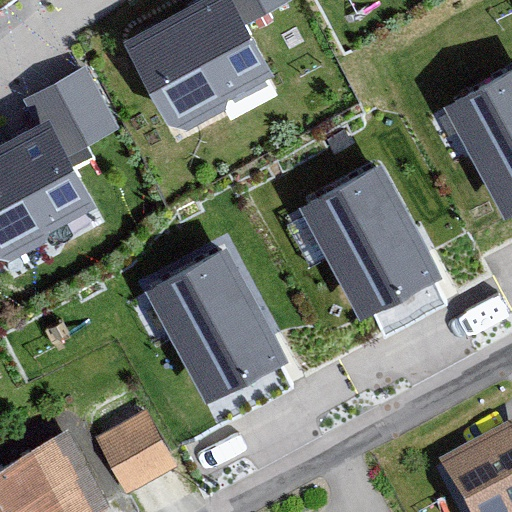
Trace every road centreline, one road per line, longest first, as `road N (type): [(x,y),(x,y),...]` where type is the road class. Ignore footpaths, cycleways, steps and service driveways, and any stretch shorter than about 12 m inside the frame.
road 1 (residential): [(231,511),(511,360)]
road 2 (unknown): [(0,86),(112,0)]
